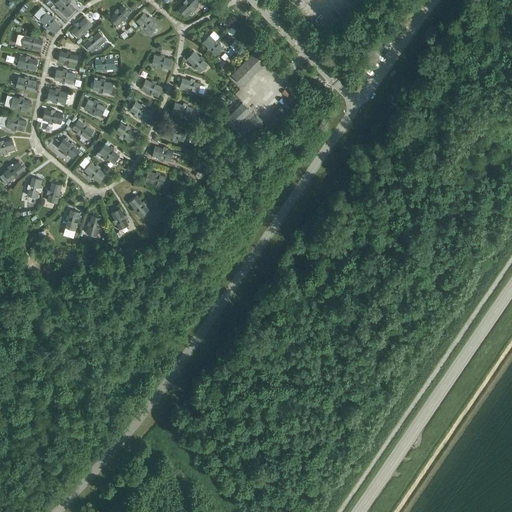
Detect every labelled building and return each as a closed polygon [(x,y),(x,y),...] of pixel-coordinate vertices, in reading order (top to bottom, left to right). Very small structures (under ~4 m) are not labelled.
[(59,7),(58,9),(61,12),(62,10),(68,16),(75,8),(69,3),(71,1),(69,0),(57,0),(54,3),(59,7)] [(178,9),(185,16),(191,11),(193,12),(196,9),(194,7),(199,3),(195,0),(187,0),(186,0),(184,0),(182,2),(184,3),(178,9)] [(306,6),(317,21),(324,16),(313,1),(306,6)] [(118,10),(117,8),(114,11),(115,13),(109,19),(117,26),(122,20),(124,21),(127,18),(126,17),(130,12),(122,5),(118,10)] [(95,9),(89,13),(93,19),(99,15),(95,9)] [(43,24),(42,25),(45,28),(47,27),(52,32),(60,25),(54,19),(55,18),(52,15),(51,16),(46,12),(39,19),(43,24)] [(136,21),(140,25),(139,26),(142,29),(143,28),(149,34),(156,26),(150,20),(152,19),(149,16),(147,17),(143,13),(136,21)] [(75,26),(71,30),(78,38),(83,33),(84,35),(87,32),(86,30),(92,24),(84,17),(79,23),(77,21),(74,25),(75,26)] [(323,26),(328,20),(324,17),(319,22),(323,26)] [(84,44),(91,52),(96,48),(97,49),(100,46),(99,45),(105,40),(98,32),(92,37),(91,36),(88,38),(89,40),(84,44)] [(21,45),(28,47),(27,49),(31,50),(32,48),(40,50),(42,40),(34,38),(35,36),(30,35),(30,37),(24,35),(21,45)] [(202,42),(208,48),(206,49),(209,52),(211,51),(215,55),(222,48),(218,43),(219,42),(216,39),(215,40),(209,35),(202,42)] [(57,61),(63,63),(63,64),(67,65),(68,63),(76,65),(78,55),(70,53),(70,51),(66,50),(66,52),(59,51),(57,61)] [(193,51),(186,58),(192,64),(190,66),(193,69),(195,67),(199,72),(207,64),(202,60),(204,58),(201,55),(199,57),(193,51)] [(261,52),(234,71),(247,90),(254,86),(275,73),(261,52)] [(151,64),(157,66),(157,68),(161,69),(161,67),(169,69),(172,59),(164,57),(164,55),(160,54),(160,56),(154,54),(151,64)] [(16,66),(23,67),(22,69),(26,70),(27,68),(35,70),(37,60),(29,58),(30,56),(25,55),(25,57),(19,55),(16,66)] [(95,70),(102,69),(102,71),(106,71),(106,69),(114,68),(113,58),(105,58),(105,56),(100,57),(101,59),(94,59),(95,70)] [(54,79),(60,81),(59,82),(64,83),(64,81),(72,83),(74,73),(66,71),(67,69),(62,68),(62,70),(56,69),(54,79)] [(15,86),(21,88),(21,90),(25,91),(26,89),(34,91),(36,81),(28,79),(29,77),(24,76),(24,78),(18,76),(15,86)] [(92,89),(98,91),(98,92),(102,93),(102,91),(110,93),(112,82),(104,81),(105,79),(100,78),(100,80),(94,79),(92,89)] [(179,88),(187,90),(186,92),(190,93),(191,91),(197,93),(200,83),(194,81),(194,79),(190,78),(190,80),(182,78),(179,88)] [(141,89),(146,91),(145,93),(149,95),(150,93),(158,97),(162,87),(155,84),(155,82),(151,80),(151,82),(145,79),(141,89)] [(46,99),(53,100),(52,102),(56,103),(57,101),(65,103),(67,93),(59,91),(60,89),(55,88),(55,90),(49,89),(46,99)] [(10,107),(16,108),(16,110),(20,111),(20,109),(28,111),(31,101),(23,99),(24,97),(19,96),(19,98),(13,96),(10,107)] [(83,108),(89,111),(88,112),(92,114),(93,112),(101,116),(105,106),(97,103),(98,101),(94,99),(93,101),(88,99),(83,108)] [(129,109),(134,113),(133,115),(137,117),(138,115),(145,120),(151,112),(144,107),(145,105),(141,103),(140,104),(135,101),(129,109)] [(172,112),(179,114),(179,116),(183,117),(184,116),(190,117),(193,107),(187,106),(187,104),(183,102),(182,104),(175,102),(172,112)] [(242,102),(225,119),(245,140),(262,123),(242,102)] [(42,120),(48,121),(48,123),(52,124),(52,122),(60,124),(63,114),(55,112),(55,110),(51,109),(50,111),(44,109),(42,120)] [(5,126),(11,128),(11,130),(15,131),(16,129),(23,131),(26,121),(18,119),(19,117),(14,116),(14,118),(8,116),(5,126)] [(72,128),(77,131),(76,133),(79,135),(81,134),(87,139),(93,130),(87,125),(88,124),(84,121),(83,123),(78,119),(72,128)] [(114,131),(120,135),(118,136),(122,139),(123,137),(130,142),(136,133),(129,129),(130,127),(126,124),(125,126),(120,123),(114,131)] [(165,135),(173,138),(172,140),(176,141),(177,139),(183,141),(186,131),(180,129),(180,127),(176,126),(175,128),(168,125),(165,135)] [(57,146),(63,151),(62,153),(66,156),(67,154),(72,158),(78,150),(73,146),(75,144),(71,142),(70,143),(63,138),(57,146)] [(4,142),(3,140),(0,140),(0,153),(3,153),(3,155),(8,153),(7,151),(15,149),(12,139),(4,142)] [(98,152),(103,156),(102,157),(105,160),(106,158),(113,163),(119,155),(113,150),(114,149),(110,146),(109,148),(104,144),(98,152)] [(152,156),(160,158),(159,160),(163,161),(164,159),(170,161),(173,151),(167,149),(167,147),(163,146),(163,148),(155,146),(152,156)] [(12,166),(10,164),(7,167),(8,168),(3,172),(9,180),(14,177),(16,178),(19,175),(18,174),(24,169),(18,161),(12,166)] [(84,170),(89,174),(87,176),(91,178),(92,177),(99,182),(105,174),(99,169),(100,167),(96,164),(95,166),(90,162),(84,170)] [(144,180),(152,183),(152,185),(156,186),(156,184),(162,186),(165,176),(159,174),(160,172),(156,171),(155,173),(147,170),(144,180)] [(29,185),(28,184),(26,188),(28,189),(27,195),(37,198),(38,192),(40,192),(41,188),(40,187),(42,179),(32,177),(29,185)] [(49,190),(47,189),(46,194),(48,194),(46,200),(57,203),(58,197),(60,197),(61,193),(59,192),(61,184),(51,182),(49,190)] [(128,202),(134,208),(132,209),(135,213),(136,212),(140,216),(148,210),(144,205),(146,204),(143,200),(142,202),(136,195),(128,202)] [(110,212),(114,220),(112,220),(114,224),(116,224),(119,229),(128,225),(125,219),(127,218),(125,214),(123,215),(120,208),(110,212)] [(68,217),(66,217),(65,221),(66,221),(65,227),(75,230),(77,224),(78,225),(80,221),(78,220),(80,212),(70,209),(68,217)] [(89,223),(87,223),(86,227),(88,227),(86,233),(96,236),(98,230),(100,231),(101,226),(99,226),(101,218),(91,215),(89,223)]
